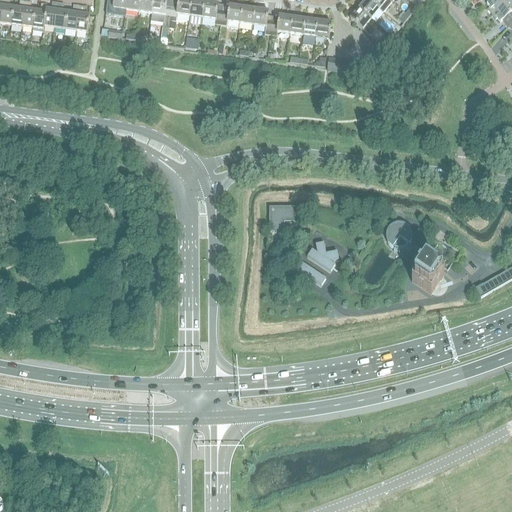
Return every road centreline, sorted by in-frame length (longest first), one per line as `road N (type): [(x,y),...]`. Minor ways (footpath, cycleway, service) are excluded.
road 1 (tertiary): [(460,177),(277,155),(239,158),(203,174)]
road 2 (motorway): [(511,325),(408,358),(265,381)]
road 3 (motorway): [(267,414),(385,396),(511,355)]
road 4 (tertiary): [(203,174),(150,133),(0,107)]
road 5 (tertiary): [(212,383),(211,220),(203,174)]
road 6 (unclassified): [(511,430),(323,511)]
road 7 (tertiary): [(0,120),(144,149),(179,188)]
road 8 (tertiary): [(179,188),(187,215),(188,384)]
road 9 (primary): [(188,384),(0,366)]
road 10 (primary): [(0,401),(184,418)]
